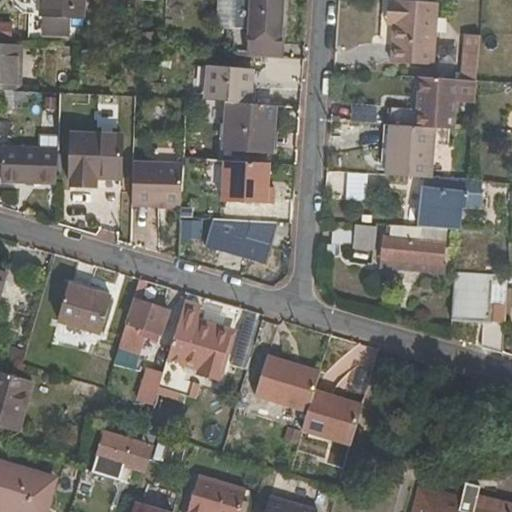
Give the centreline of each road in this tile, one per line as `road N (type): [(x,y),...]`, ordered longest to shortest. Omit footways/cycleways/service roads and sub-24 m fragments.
road 1 (residential): [(302,307),(0,221)]
road 2 (residential): [(321,0),(302,307)]
road 3 (residential): [(511,368),(302,307)]
